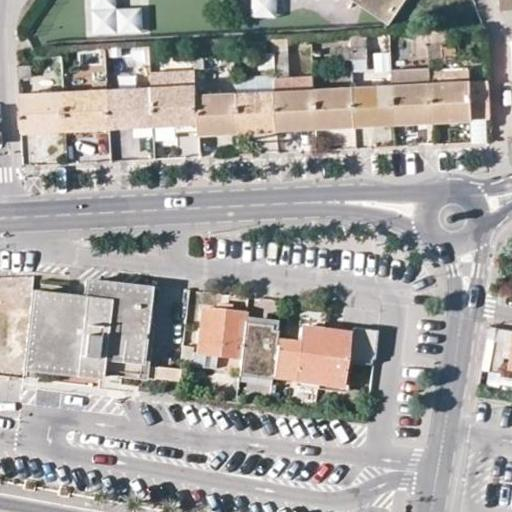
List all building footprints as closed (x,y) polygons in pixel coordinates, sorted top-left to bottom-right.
[(116,0),(91,0),(93,35),(143,33),(142,8),(117,9),(116,0)] [(277,0),(252,0),(252,17),(277,18),(277,0)] [(366,0),(392,17),(403,0),(366,0)] [(511,0),(499,0),(501,10),(511,9),(511,0)] [(429,44),(416,45),(417,58),(429,58),(429,44)] [(443,44),(429,44),(429,58),(443,56),(443,44)] [(353,58),(352,48),(338,49),(338,60),(353,58)] [(353,58),(353,60),(367,60),(367,48),(352,48),(353,58)] [(262,67),(276,66),(275,52),(261,53),(262,67)] [(276,66),(289,65),(289,52),(275,52),(276,66)] [(124,73),(124,60),(108,61),(109,71),(109,74),(124,73)] [(96,62),(96,72),(109,71),(108,61),(96,62)] [(19,79),(33,78),(33,65),(19,66),(19,79)] [(490,118),(488,82),(471,83),(470,71),(430,73),(431,85),(432,115),(449,115),(450,120),(490,118)] [(236,77),(237,95),(277,93),(276,80),(276,75),(236,77)] [(315,91),(314,78),(276,80),(277,93),(278,124),(295,122),(296,128),(317,127),(315,91)] [(414,122),(414,117),(432,115),(431,85),(393,88),(395,123),(414,122)] [(198,86),(153,89),(156,125),(177,124),(180,119),(199,118),(198,97),(198,86)] [(393,88),(354,90),(356,119),(373,119),(373,124),(395,123),(393,88)] [(156,125),(153,89),(110,91),(111,121),(121,121),(131,121),(131,126),(156,125)] [(356,119),(354,90),(315,91),(317,127),(338,126),(338,120),(356,119)] [(111,121),(110,91),(66,93),(68,130),(81,129),(112,128),(111,121)] [(68,130),(66,93),(20,95),(23,132),(38,131),(68,130)] [(278,124),(277,93),(237,95),(239,131),(261,130),(261,124),(278,124)] [(239,131),(237,95),(198,97),(199,118),(200,123),(200,133),(212,132),(239,131)] [(80,299),(31,292),(22,369),(25,369),(38,370),(100,377),(100,374),(137,377),(143,321),(146,288),(124,286),(84,281),(82,299),(80,299)] [(0,348),(8,349),(12,308),(0,307),(0,348)] [(212,310),(203,309),(197,351),(191,351),(192,346),(182,345),(179,365),(214,369),(216,355),(240,357),(244,323),(245,314),(212,310)] [(151,322),(143,321),(137,377),(146,378),(147,366),(151,322)] [(263,325),(244,323),(240,357),(239,363),(238,375),(271,379),(271,374),(275,346),(277,327),(263,325)] [(376,329),(351,327),(348,357),(373,360),(376,329)] [(315,379),(321,331),(299,328),(296,348),(275,346),(271,374),(291,376),(315,379)] [(344,334),(321,331),(315,379),(338,382),(341,356),(344,334)] [(344,390),(348,357),(341,356),(338,382),(315,379),(314,387),(344,390)] [(146,378),(177,381),(179,369),(147,366),(146,378)] [(25,369),(24,377),(37,378),(38,370),(25,369)] [(271,379),(238,375),(237,379),(270,383),(271,379)] [(314,387),(315,379),(291,376),(290,384),(314,387)]
